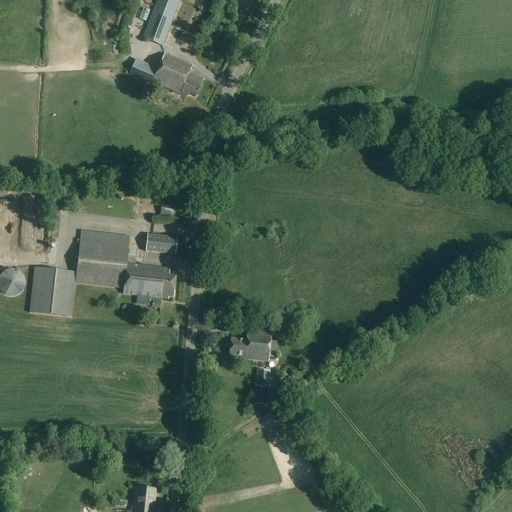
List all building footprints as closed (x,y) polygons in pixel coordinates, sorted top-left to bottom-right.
[(156,0),(142,39),(162,46),(179,0),(156,0)] [(206,13),(210,2),(205,0),(200,0),(197,9),(206,13)] [(147,26),(149,14),(142,12),(140,25),(147,26)] [(158,69),(152,83),(186,98),(188,94),(196,97),(203,80),(188,74),(192,66),(165,54),(158,69)] [(132,74),(142,78),(146,68),(136,64),(132,74)] [(0,216),(11,216),(10,200),(0,200),(0,216)] [(21,201),(21,224),(33,224),(34,201),(21,201)] [(147,236),(145,252),(175,255),(176,238),(147,236)] [(36,268),(31,314),(72,319),(76,284),(124,289),(123,295),(152,299),(151,309),(160,310),(161,300),(168,300),(168,299),(173,299),(175,280),(170,279),(171,270),(127,265),(129,245),(81,239),(77,273),(36,268)] [(191,258),(173,259),(174,267),(183,267),(183,270),(192,270),(191,258)] [(0,291),(5,296),(12,298),(18,296),(23,291),(25,284),(24,277),(18,272),(12,270),(4,272),(0,276),(0,291)] [(230,339),(228,356),(244,357),(243,360),(268,363),(269,351),(276,352),(277,343),(271,342),(272,334),(247,331),(246,340),(230,339)] [(253,405),(266,406),(267,393),(269,372),(257,370),(255,391),(253,405)] [(152,511),(154,491),(135,489),(133,508),(131,508),(130,511),(152,511)]
